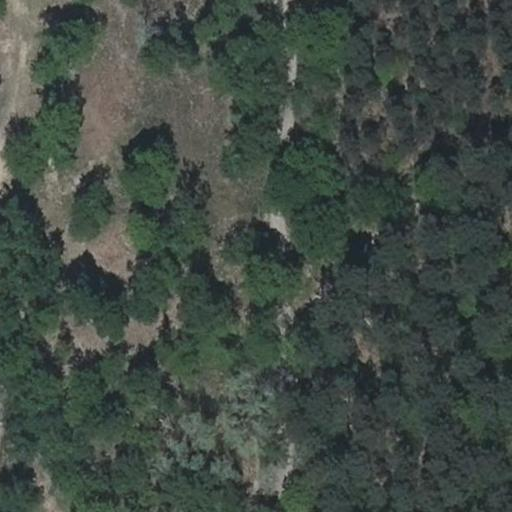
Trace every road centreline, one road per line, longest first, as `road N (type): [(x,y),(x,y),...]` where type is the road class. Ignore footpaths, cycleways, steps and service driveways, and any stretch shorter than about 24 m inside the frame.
road 1 (track): [(287,0),(290,125),(247,236),(267,511)]
road 2 (track): [(511,142),(396,196),(247,236)]
